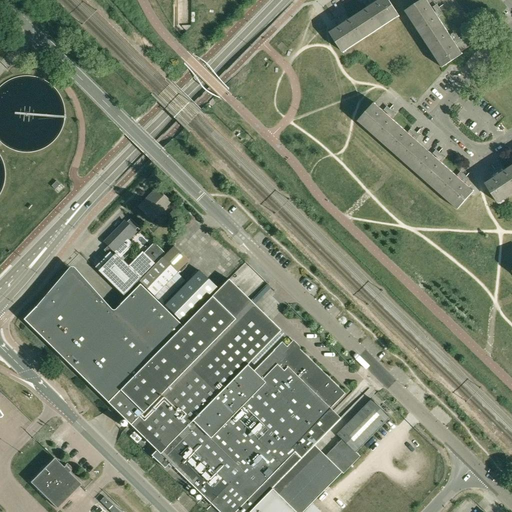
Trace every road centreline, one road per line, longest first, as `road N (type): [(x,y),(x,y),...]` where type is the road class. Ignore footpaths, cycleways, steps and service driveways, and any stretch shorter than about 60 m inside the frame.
road 1 (unclassified): [(473,467),(128,124)]
road 2 (primary): [(0,296),(282,0)]
road 3 (residential): [(168,511),(0,344)]
road 4 (unclassified): [(0,0),(128,124)]
